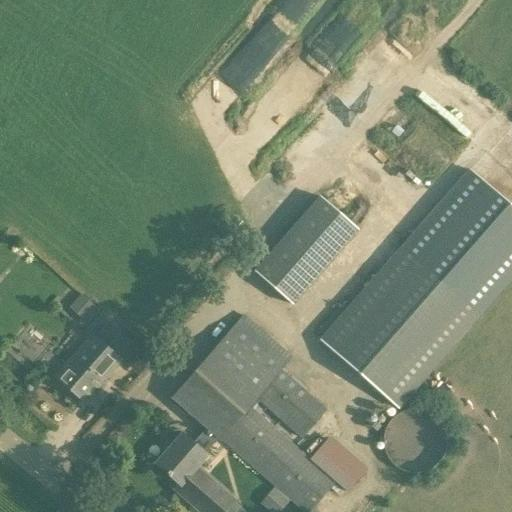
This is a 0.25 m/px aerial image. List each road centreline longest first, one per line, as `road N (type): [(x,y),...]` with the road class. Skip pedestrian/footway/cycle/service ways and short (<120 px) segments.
road 1 (track): [(55,483),(476,0)]
road 2 (unknown): [(325,173),(365,197),(373,214),(295,321),(322,374),(361,414)]
